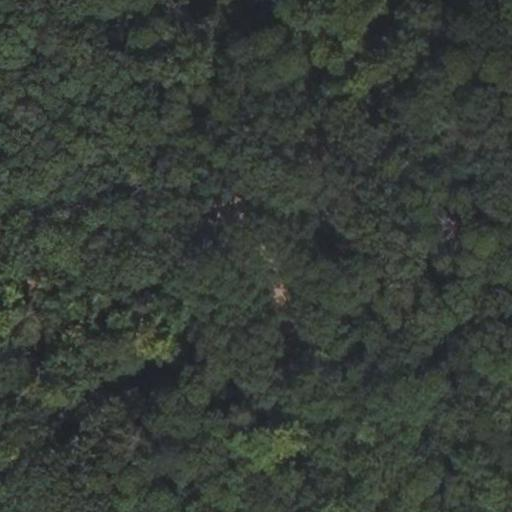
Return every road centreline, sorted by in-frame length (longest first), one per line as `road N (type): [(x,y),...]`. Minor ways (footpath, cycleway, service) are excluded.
road 1 (track): [(0,472),(265,267)]
road 2 (track): [(454,0),(369,143),(265,267)]
road 3 (track): [(88,0),(265,267)]
road 4 (track): [(0,227),(265,267)]
